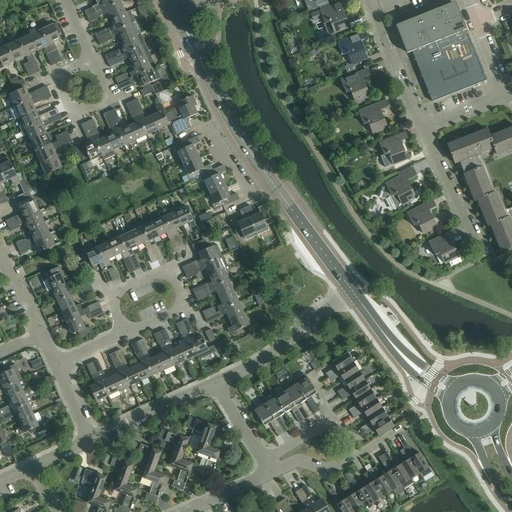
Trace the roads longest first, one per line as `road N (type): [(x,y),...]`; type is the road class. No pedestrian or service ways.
road 1 (residential): [(127,334),(186,307),(170,270),(110,297)]
road 2 (residential): [(352,289),(266,359),(219,380)]
road 3 (residential): [(219,380),(90,438)]
road 4 (residential): [(484,252),(422,126)]
road 5 (tertiary): [(352,289),(268,179)]
road 6 (residential): [(422,126),(371,0)]
road 7 (residential): [(93,60),(58,77),(75,115),(111,98)]
